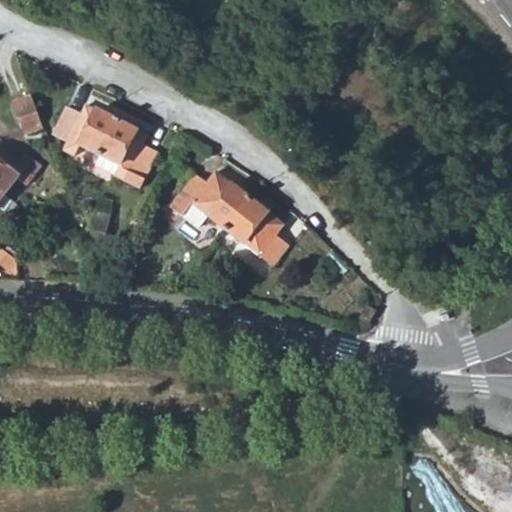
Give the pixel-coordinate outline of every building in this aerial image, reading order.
[(21,136),(45,129),(34,94),(10,100),(21,136)] [(146,145),(149,136),(88,110),(85,118),(65,110),(54,135),(67,141),(63,149),(79,157),(83,148),(104,158),(119,164),(113,179),(143,191),(162,152),(146,145)] [(0,153),(0,192),(5,196),(9,199),(22,181),(30,188),(43,169),(30,159),(23,169),(0,153)] [(98,170),(113,179),(119,164),(104,158),(98,170)] [(208,219),(229,235),(251,203),(215,176),(207,186),(195,177),(173,210),(182,217),(190,206),(208,219)] [(0,219),(0,211),(9,199),(5,196),(0,192),(0,229),(5,223),(0,219)] [(9,199),(0,211),(0,219),(5,223),(8,225),(21,208),(9,199)] [(286,229),(251,203),(229,235),(273,268),(289,246),(280,240),(286,229)] [(182,217),(200,230),(208,219),(190,206),(182,217)] [(85,246),(103,249),(111,215),(90,212),(85,246)] [(199,267),(216,279),(225,269),(209,257),(199,267)]
